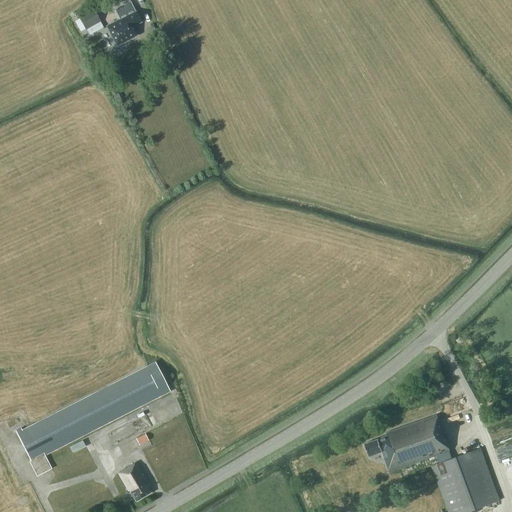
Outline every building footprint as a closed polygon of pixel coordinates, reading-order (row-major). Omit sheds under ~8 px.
[(140,22),(129,1),(113,9),(119,19),(105,26),(116,46),(137,35),(132,25),(140,22)] [(100,22),(100,21),(94,9),(78,18),(85,30),(86,30),(89,35),(103,27),(100,22)] [(119,90),(114,92),(118,100),(123,98),(119,90)] [(44,455),(169,391),(154,362),(16,433),(30,461),(29,462),(36,476),(50,468),(44,455)] [(467,511),(499,501),(480,448),(452,458),(450,451),(451,451),(438,414),(388,431),(390,435),(366,443),(371,455),(383,451),(390,472),(437,456),(439,463),(432,465),(449,511),(467,511)] [(67,446),(70,453),(84,446),(80,440),(67,446)] [(136,462),(116,474),(127,493),(130,492),(135,501),(150,492),(147,487),(150,485),(136,462)]
